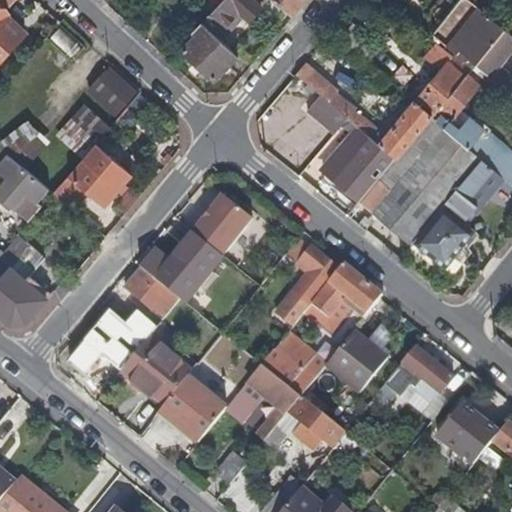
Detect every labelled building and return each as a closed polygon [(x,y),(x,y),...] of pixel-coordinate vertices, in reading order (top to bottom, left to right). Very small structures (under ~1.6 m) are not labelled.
[(221,0),(192,32),(196,36),(182,51),(213,80),(238,54),(216,34),(247,0),(221,0)] [(273,0),(293,15),(305,0),(273,0)] [(470,0),(458,0),(429,36),(452,56),(469,70),(472,67),(503,28),(475,4),(472,2),(470,0)] [(0,7),(0,60),(21,37),(3,20),(8,15),(0,7)] [(359,48),(366,34),(349,25),(342,39),(359,48)] [(71,57),(81,46),(59,27),(49,38),(71,57)] [(511,35),(503,28),(472,67),(495,86),(507,71),(499,65),(511,49),(511,35)] [(49,39),(37,53),(58,72),(70,59),(49,39)] [(452,56),(415,102),(432,117),(466,74),(469,70),(452,56)] [(335,88),(305,63),(295,74),(319,94),(348,118),(358,127),(373,140),(380,132),(335,94),(335,88)] [(114,117),(139,90),(111,64),(86,91),(114,117)] [(502,177),(511,185),(511,153),(459,109),(479,85),(466,74),(432,117),(431,117),(481,160),(502,177)] [(348,118),(319,94),(306,110),(334,133),(348,118)] [(54,132),(82,157),(95,142),(109,126),(82,101),(54,132)] [(415,102),(380,146),(395,158),(398,160),(431,117),(432,117),(415,102)] [(359,199),(414,244),(444,206),(481,160),(431,117),(398,160),(395,158),(359,199)] [(7,153),(36,136),(37,135),(27,119),(0,140),(0,157),(1,159),(7,153)] [(322,169),(359,199),(395,158),(380,146),(373,140),(358,127),(322,169)] [(46,147),(36,136),(7,153),(26,169),(46,147)] [(131,174),(95,142),(82,157),(52,191),(71,208),(86,191),(104,206),(131,174)] [(0,189),(0,194),(28,220),(52,191),(26,169),(7,153),(1,159),(0,160),(0,180),(4,184),(0,189)] [(464,224),(502,177),(481,160),(444,206),(464,224)] [(215,198),(191,226),(214,246),(238,217),(215,198)] [(443,268),(473,232),(464,224),(444,206),(414,244),(443,268)] [(42,257),(27,244),(16,235),(2,252),(0,254),(0,314),(11,324),(26,323),(49,294),(29,276),(44,258),(42,257)] [(299,238),(283,257),(296,267),(295,268),(306,277),(274,317),(290,330),(303,312),(308,307),(306,306),(336,268),(311,248),(310,249),(299,238)] [(152,251),(139,267),(141,269),(178,299),(196,313),(209,297),(152,251)] [(346,305),(362,318),(380,296),(381,294),(343,263),(308,307),(303,312),(311,318),(318,319),(328,327),(346,305)] [(152,310),(147,317),(98,376),(109,385),(122,370),(151,334),(178,299),(141,269),(125,287),(130,291),(152,310)] [(152,310),(130,291),(124,297),(147,317),(152,310)] [(366,339),(385,356),(388,352),(381,346),(390,336),(377,325),(366,339)] [(385,356),(366,339),(353,329),(325,365),(358,393),(387,357),(385,356)] [(194,368),(151,334),(122,370),(165,404),(188,376),(194,368)] [(325,365),(286,334),(261,365),(300,397),(325,365)] [(452,377),(414,346),(377,392),(388,401),(394,394),(398,397),(410,383),(414,387),(432,401),(438,393),(439,394),(452,377)] [(263,394),(286,413),(287,412),(300,397),(261,365),(227,407),(242,420),(263,394)] [(227,407),(188,376),(165,404),(160,411),(198,443),(227,407)] [(318,437),(332,448),(344,433),(300,397),(287,412),(301,423),(293,434),(309,448),(318,437)] [(436,436),(472,465),(492,441),(499,433),(467,407),(458,418),(453,414),(436,436)] [(257,435),(264,440),(276,426),(281,420),(274,415),(257,435)] [(492,441),(511,457),(511,424),(508,421),(499,433),(492,441)] [(286,435),(276,426),(264,440),(263,441),(273,449),(286,435)] [(344,459),(357,443),(344,433),(332,448),(331,449),(344,459)] [(215,475),(228,486),(246,463),(233,453),(215,475)] [(0,470),(0,500),(16,481),(1,469),(0,470)] [(258,511),(279,511),(301,486),(289,477),(258,511)] [(0,500),(0,511),(58,511),(16,481),(0,500)] [(324,505),(301,486),(279,511),(347,511),(330,497),(324,505)] [(435,493),(429,500),(438,508),(444,500),(435,493)]
